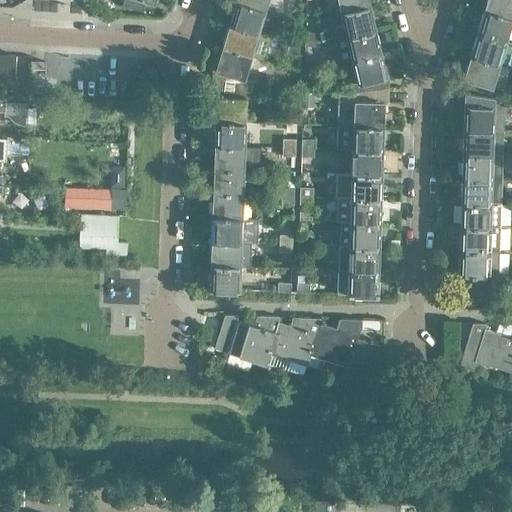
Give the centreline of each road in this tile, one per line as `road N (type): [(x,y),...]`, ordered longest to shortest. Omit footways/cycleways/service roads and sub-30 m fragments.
road 1 (residential): [(420,384),(429,42)]
road 2 (residential): [(164,348),(179,48)]
road 3 (residential): [(179,48),(0,36)]
